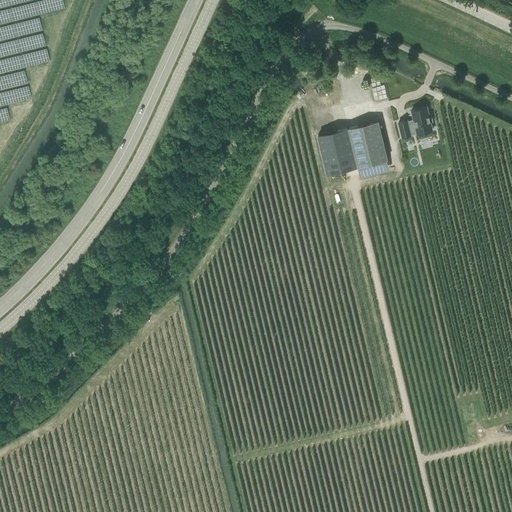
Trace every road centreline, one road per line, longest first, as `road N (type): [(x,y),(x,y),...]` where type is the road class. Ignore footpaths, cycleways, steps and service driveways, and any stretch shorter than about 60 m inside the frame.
road 1 (unclassified): [(511,95),(344,25),(299,41),(157,272),(72,360),(0,413)]
road 2 (unclassified): [(0,330),(114,201),(212,0)]
road 3 (tertiary): [(0,308),(95,200),(195,0)]
